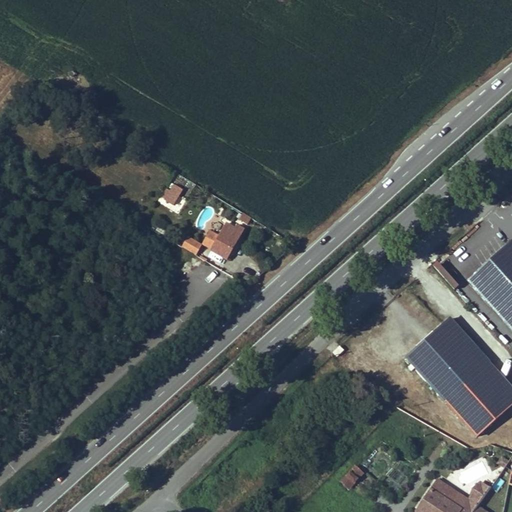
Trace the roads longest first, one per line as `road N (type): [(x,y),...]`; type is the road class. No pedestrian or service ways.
road 1 (primary): [(511,75),(28,511)]
road 2 (primary): [(71,511),(511,113)]
road 3 (unclassified): [(158,499),(511,173)]
road 4 (unclassified): [(0,472),(212,281)]
